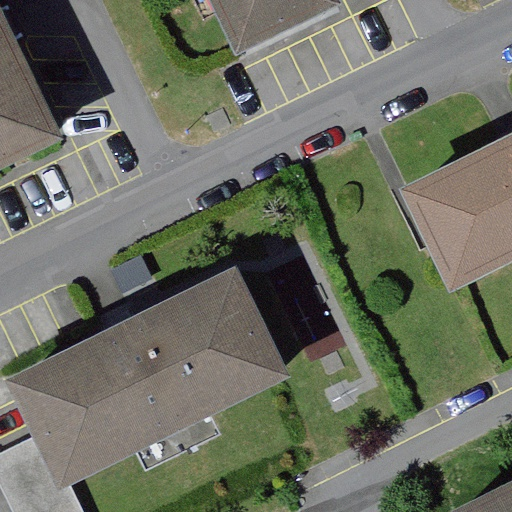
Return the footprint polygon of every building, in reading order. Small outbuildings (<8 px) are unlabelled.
[(316,0),(187,0),(224,78),(330,29),(316,0)] [(0,57),(0,199),(56,172),(0,57)] [(511,285),(511,157),(391,219),(443,321),(511,285)] [(281,413),(229,301),(0,407),(0,424),(18,462),(40,511),(67,511),(72,510),(281,413)] [(67,511),(40,511),(18,462),(0,470),(0,511),(72,511),(72,510),(67,511)]
